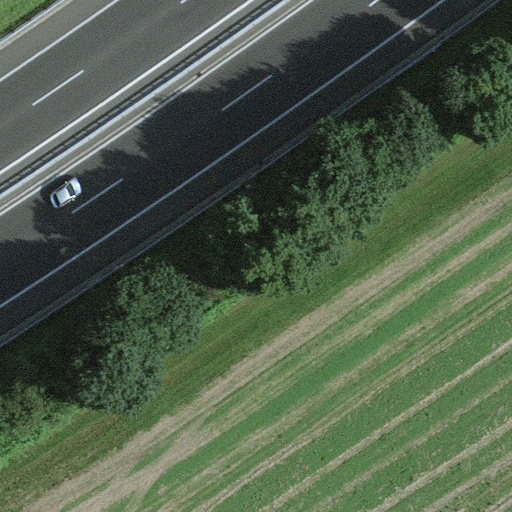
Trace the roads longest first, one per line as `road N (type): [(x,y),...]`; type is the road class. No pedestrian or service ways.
road 1 (motorway): [(0,264),(379,0)]
road 2 (motorway): [(189,0),(0,134)]
